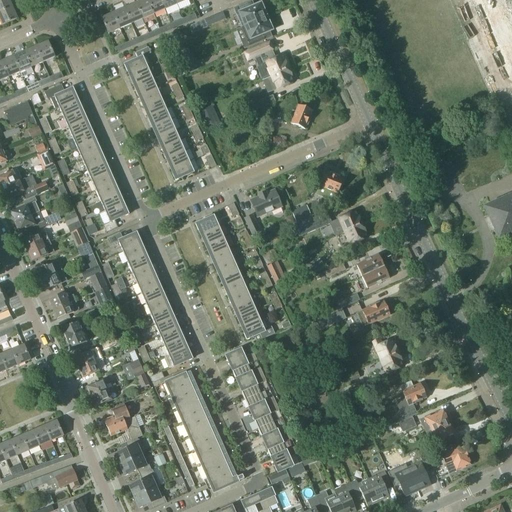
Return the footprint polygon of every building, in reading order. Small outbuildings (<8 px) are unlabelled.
[(7,0),(0,0),(0,12),(11,8),(7,0)] [(146,0),(135,5),(141,21),(153,16),(146,0)] [(159,0),(147,0),(146,0),(153,16),(164,11),(159,0)] [(173,0),(159,0),(164,11),(176,6),(173,0)] [(241,29),(266,19),(264,14),(266,14),(263,6),(261,7),(261,6),(255,8),(252,2),(233,10),(241,29)] [(141,21),(135,5),(123,10),(130,26),(141,21)] [(16,20),(11,8),(0,12),(0,25),(1,27),(16,20)] [(130,26),(123,10),(112,15),(119,30),(130,26)] [(119,30),(112,15),(101,20),(107,35),(119,30)] [(194,15),(181,20),(184,25),(196,20),(194,15)] [(268,23),(266,19),(241,29),(250,49),(262,43),(259,37),(272,32),(271,31),(273,30),(270,22),(268,23)] [(184,25),(181,20),(170,25),(172,30),(184,25)] [(197,24),(190,27),(193,34),(200,31),(197,24)] [(170,25),(159,30),(161,35),(172,30),(170,25)] [(159,30),(147,34),(150,40),(161,35),(159,30)] [(147,34),(136,39),(138,45),(150,40),(147,34)] [(136,39),(124,44),(127,50),(138,45),(136,39)] [(262,80),(287,69),(284,61),(282,62),(280,58),(281,57),(281,58),(281,57),(281,56),(280,56),(281,57),(275,59),(272,51),(273,50),(269,42),(243,53),(247,61),(256,57),(259,66),(257,66),(256,69),(260,79),(262,80)] [(47,43),(35,48),(41,64),(54,58),(47,43)] [(127,50),(124,44),(113,49),(116,54),(127,50)] [(35,48),(23,53),(30,69),(41,64),(35,48)] [(128,77),(130,77),(147,69),(142,58),(150,54),(147,48),(134,54),(137,60),(124,66),(128,77)] [(177,56),(180,63),(192,58),(189,51),(177,56)] [(30,69),(23,53),(12,58),(19,73),(30,69)] [(12,58),(1,63),(7,78),(19,73),(12,58)] [(164,73),(170,71),(167,64),(161,66),(164,73)] [(147,69),(130,77),(135,87),(151,79),(147,69)] [(288,71),(287,69),(262,80),(261,80),(266,93),(292,83),(292,82),(291,82),(292,83),(291,83),(289,78),(291,78),(290,75),(291,74),(290,71),(288,71)] [(170,71),(164,73),(167,80),(173,77),(170,71)] [(60,73),(48,79),(50,84),(62,79),(60,73)] [(50,84),(48,79),(37,84),(39,89),(50,84)] [(156,90),(151,79),(135,87),(139,97),(156,90)] [(37,84),(25,89),(28,94),(39,89),(37,84)] [(174,94),(180,91),(176,85),(171,87),(174,94)] [(58,109),(75,102),(76,101),(71,90),(58,96),(55,88),(43,94),(46,99),(47,99),(48,101),(51,99),(55,110),(58,109)] [(28,94),(25,89),(14,93),(16,99),(28,94)] [(161,100),(156,90),(139,97),(144,108),(161,100)] [(183,98),(180,91),(174,94),(177,101),(183,98)] [(14,93),(3,98),(5,104),(16,99),(14,93)] [(273,96),(250,105),(253,112),(275,103),(273,96)] [(165,110),(161,100),(144,108),(148,118),(165,110)] [(75,102),(58,109),(63,120),(80,112),(75,102)] [(30,129),(36,127),(26,104),(4,113),(10,127),(26,121),(30,129)] [(184,115),(189,112),(186,105),(181,108),(184,115)] [(290,124),(304,130),(306,126),(307,126),(312,116),(310,115),(311,112),(297,106),(290,124)] [(170,121),(165,110),(148,118),(153,128),(170,121)] [(84,122),(80,112),(63,120),(67,130),(84,122)] [(189,112),(184,115),(187,121),(192,119),(189,112)] [(41,128),(47,126),(44,119),(39,122),(41,128)] [(170,121),(153,128),(157,139),(174,131),(170,121)] [(84,122),(67,130),(72,140),(89,133),(84,122)] [(47,126),(41,128),(44,135),(50,133),(47,126)] [(199,133),(196,126),(190,128),(193,135),(199,133)] [(10,131),(12,137),(20,133),(18,127),(10,131)] [(12,137),(10,131),(3,134),(6,139),(12,137)] [(174,131),(157,139),(162,149),(179,141),(174,131)] [(93,143),(89,133),(72,140),(77,151),(93,143)] [(199,133),(193,135),(197,142),(202,139),(199,133)] [(51,149),(56,147),(53,140),(48,143),(51,149)] [(183,152),(179,141),(162,149),(167,159),(183,152)] [(98,153),(93,143),(77,151),(81,161),(98,153)] [(43,144),(34,147),(38,155),(46,151),(43,144)] [(209,153),(206,146),(200,149),(203,156),(209,153)] [(59,154),(56,147),(51,149),(54,156),(59,154)] [(55,167),(48,151),(37,156),(44,171),(45,171),(54,167),(55,167)] [(183,152),(167,159),(171,170),(188,162),(183,152)] [(98,153),(81,161),(86,171),(103,164),(98,153)] [(204,159),(209,170),(215,167),(210,156),(204,159)] [(60,170),(65,168),(62,161),(57,164),(60,170)] [(188,162),(171,170),(170,170),(175,181),(193,173),(188,162)] [(103,164),(86,171),(90,182),(107,174),(103,164)] [(68,175),(65,168),(60,170),(63,177),(68,175)] [(0,189),(1,190),(22,181),(17,170),(12,172),(0,177),(0,189)] [(328,175),(324,173),(318,186),(319,187),(316,194),(333,201),(336,194),(337,194),(342,181),(338,179),(339,177),(329,173),(328,175)] [(112,184),(107,174),(90,182),(95,192),(112,184)] [(5,200),(33,188),(36,186),(32,176),(22,181),(1,190),(5,200)] [(36,186),(33,188),(36,196),(48,191),(44,182),(36,186)] [(76,188),(73,182),(66,184),(69,191),(74,189),(76,188)] [(116,195),(112,184),(95,192),(99,202),(116,195)] [(76,188),(74,189),(69,191),(72,198),(79,195),(76,188)] [(274,191),(265,195),(265,193),(257,196),(258,198),(250,201),(257,218),(281,208),(274,191)] [(121,205),(116,195),(99,202),(104,213),(121,205)] [(511,196),(484,210),(498,240),(511,233),(511,196)] [(39,212),(35,204),(33,198),(21,203),(23,208),(10,214),(14,223),(39,212)] [(78,212),(83,210),(81,203),(75,206),(78,212)] [(104,213),(109,223),(103,226),(106,233),(117,228),(114,221),(127,216),(122,204),(121,205),(104,213)] [(232,218),(238,216),(233,204),(226,207),(232,218)] [(291,212),(296,223),(311,217),(306,206),(291,212)] [(86,216),(83,210),(78,212),(81,219),(86,216)] [(39,212),(14,223),(18,232),(33,225),(34,226),(37,225),(39,230),(55,223),(52,215),(43,220),(39,212)] [(332,224),(327,212),(294,226),(299,238),(332,224)] [(344,233),(361,226),(357,217),(356,217),(354,212),(338,219),(344,233)] [(73,232),(82,229),(75,214),(63,219),(67,227),(70,226),(73,232)] [(252,216),(244,220),(252,236),(259,233),(252,216)] [(201,236),(218,228),(213,217),(195,225),(200,236),(201,236)] [(237,228),(242,225),(239,218),(234,221),(237,228)] [(95,225),(85,228),(89,237),(98,233),(95,225)] [(344,233),(335,237),(340,249),(365,238),(363,233),(364,233),(361,226),(344,233)] [(223,239),(218,228),(201,236),(206,246),(223,239)] [(82,229),(73,232),(73,233),(71,233),(75,242),(74,243),(77,248),(88,243),(82,229)] [(243,241),(249,239),(246,232),(240,235),(243,241)] [(27,252),(49,243),(45,233),(23,242),(27,252)] [(122,253),(139,246),(141,245),(136,234),(122,240),(120,235),(108,240),(111,245),(117,242),(122,253)] [(227,249),(223,239),(206,246),(211,256),(227,249)] [(252,246),(249,239),(243,241),(247,248),(252,246)] [(27,252),(32,262),(54,253),(49,243),(27,252)] [(139,246),(122,253),(127,264),(144,256),(139,246)] [(232,259),(227,249),(211,256),(215,267),(232,259)] [(274,250),(262,255),(267,265),(279,260),(274,250)] [(253,262),(259,260),(256,253),(250,256),(253,262)] [(148,267),(144,256),(127,264),(131,274),(148,267)] [(361,278),(382,268),(377,256),(355,266),(361,278)] [(237,270),(232,259),(215,267),(220,277),(237,270)] [(259,260),(253,262),(256,269),(262,266),(259,260)] [(62,272),(57,262),(36,271),(38,275),(37,275),(40,281),(62,272)] [(104,274),(110,271),(107,264),(101,267),(104,274)] [(274,264),(267,267),(275,286),(282,282),(274,264)] [(326,279),(344,270),(341,264),(323,273),(326,279)] [(94,275),(101,273),(98,267),(81,274),(83,280),(94,275)] [(148,267),(131,274),(136,284),(153,277),(148,267)] [(388,280),(382,268),(361,278),(366,290),(388,280)] [(241,280),(237,270),(220,277),(224,287),(241,280)] [(113,278),(110,271),(104,274),(107,280),(113,278)] [(40,281),(43,288),(45,291),(66,282),(62,272),(40,281)] [(101,273),(94,275),(95,276),(90,278),(95,292),(107,287),(101,273)] [(263,283),(268,280),(265,273),(260,276),(263,283)] [(157,287),(153,277),(136,284),(141,295),(157,287)] [(246,290),(241,280),(224,287),(229,298),(246,290)] [(268,280),(263,283),(266,290),(272,287),(268,280)] [(113,294),(119,292),(116,285),(110,288),(113,294)] [(107,287),(95,292),(96,293),(94,293),(100,308),(113,302),(107,288),(107,287)] [(157,287),(141,295),(145,305),(162,298),(157,287)] [(246,290),(229,298),(234,308),(250,301),(246,290)] [(119,292),(113,294),(116,301),(122,299),(119,292)] [(75,301),(73,296),(67,298),(65,294),(48,300),(53,310),(75,301)] [(273,304),(278,301),(275,294),(269,297),(273,304)] [(340,309),(346,307),(358,301),(356,295),(338,304),(340,309)] [(167,308),(162,298),(145,305),(150,315),(167,308)] [(53,310),(55,315),(54,316),(55,319),(57,319),(57,320),(78,312),(78,310),(75,301),(53,310)] [(255,311),(250,301),(234,308),(238,318),(255,311)] [(281,308),(278,301),(273,304),(276,310),(281,308)] [(355,314),(362,328),(368,325),(368,326),(371,325),(372,325),(390,317),(383,301),(355,314)] [(122,315),(128,313),(125,306),(119,309),(122,315)] [(167,308),(150,315),(154,326),(171,318),(167,308)] [(320,331),(346,319),(341,309),(315,320),(320,331)] [(96,316),(94,311),(84,314),(87,320),(96,316)] [(255,311),(238,318),(243,329),(260,321),(255,311)] [(128,313),(122,315),(125,322),(131,320),(128,313)] [(0,323),(1,326),(13,321),(11,317),(0,321),(0,323)] [(124,332),(118,317),(108,322),(114,336),(124,332)] [(176,329),(171,318),(154,326),(159,336),(176,329)] [(260,322),(260,321),(243,329),(241,329),(246,341),(259,335),(261,340),(274,335),(271,327),(269,328),(265,319),(260,322)] [(82,332),(77,322),(62,329),(63,333),(65,339),(82,332)] [(288,322),(281,325),(283,331),(290,327),(288,322)] [(5,336),(17,331),(15,327),(4,332),(5,336)] [(131,336),(137,334),(134,327),(128,330),(131,336)] [(180,339),(176,329),(159,336),(163,346),(180,339)] [(65,339),(66,340),(65,341),(66,344),(68,344),(68,346),(69,346),(70,349),(86,342),(82,332),(65,339)] [(129,339),(126,332),(114,338),(117,344),(129,339)] [(140,341),(137,334),(131,336),(134,343),(140,341)] [(185,349),(180,339),(163,346),(168,357),(185,349)] [(391,341),(380,346),(378,341),(372,344),(374,349),(380,362),(397,354),(391,341)] [(18,366),(30,361),(23,346),(12,351),(18,366)] [(140,357),(146,355),(143,348),(137,350),(140,357)] [(186,349),(185,349),(168,357),(164,359),(169,370),(191,360),(186,349)] [(232,372),(247,365),(256,361),(253,354),(244,358),(240,350),(225,357),(232,372)] [(7,371),(18,366),(12,351),(0,356),(7,371)] [(78,369),(100,359),(98,355),(93,357),(90,352),(74,359),(78,369)] [(397,354),(380,362),(386,376),(383,377),(382,376),(375,379),(376,380),(360,387),(364,396),(396,381),(392,372),(403,367),(397,354)] [(149,362),(146,355),(140,357),(143,364),(149,362)] [(78,369),(83,379),(99,371),(97,367),(103,364),(100,359),(78,369)] [(129,364),(135,379),(144,375),(138,360),(129,364)] [(251,373),(247,365),(232,372),(238,386),(263,375),(260,369),(251,373)] [(190,372),(186,374),(164,383),(209,485),(231,475),(235,473),(190,372)] [(154,383),(164,379),(161,373),(150,378),(151,382),(154,383)] [(339,380),(342,386),(360,379),(357,373),(339,380)] [(145,375),(137,378),(141,389),(149,385),(145,375)] [(266,382),(263,375),(238,386),(245,401),(260,394),(256,386),(266,382)] [(114,382),(110,384),(105,386),(103,381),(86,388),(91,398),(112,388),(116,387),(114,382)] [(398,387),(401,392),(404,400),(397,403),(396,406),(399,412),(390,416),(394,424),(416,414),(412,405),(421,401),(421,399),(425,397),(419,384),(412,387),(410,382),(398,387)] [(114,393),(112,388),(91,398),(95,408),(111,401),(109,395),(114,393)] [(264,402),(260,394),(245,401),(251,415),(276,404),(273,398),(264,402)] [(283,411),(289,409),(287,402),(280,405),(283,411)] [(276,404),(251,415),(258,430),(273,423),(269,415),(279,411),(276,404)] [(107,429),(130,420),(124,406),(111,411),(114,416),(104,421),(107,429)] [(157,408),(150,411),(152,417),(159,414),(157,408)] [(442,412),(424,420),(420,422),(425,434),(449,422),(446,416),(444,416),(442,412)] [(289,418),(292,425),(298,422),(295,415),(289,418)] [(398,423),(402,433),(416,427),(412,417),(398,423)] [(131,441),(137,439),(142,437),(134,418),(130,420),(107,429),(111,438),(126,431),(131,441)] [(45,426),(51,442),(63,436),(56,421),(45,426)] [(449,422),(425,434),(423,434),(428,446),(453,434),(451,431),(453,430),(449,422)] [(273,423),(258,430),(264,444),(289,433),(286,427),(277,431),(273,423)] [(45,426),(33,431),(40,447),(40,446),(51,442),(45,426)] [(168,427),(163,429),(189,488),(194,486),(168,427)] [(33,431),(22,436),(28,451),(40,447),(33,431)] [(292,440),(289,433),(264,444),(271,458),(286,451),(282,444),(292,440)] [(12,441),(10,441),(17,456),(28,451),(22,436),(12,441)] [(137,439),(131,441),(125,444),(128,450),(115,455),(120,466),(141,456),(141,457),(145,455),(138,440),(138,441),(137,439)] [(0,445),(0,449),(5,461),(17,456),(10,441),(0,445)] [(295,447),(286,451),(271,458),(277,474),(293,467),(289,458),(298,454),(295,447)] [(451,474),(469,466),(461,448),(443,456),(451,474)] [(70,454),(58,459),(60,463),(72,458),(71,454),(70,454)] [(146,467),(141,457),(141,456),(120,466),(125,477),(137,471),(140,477),(151,471),(149,466),(146,467)] [(417,492),(430,486),(425,474),(431,471),(424,456),(420,458),(422,462),(420,465),(413,468),(412,467),(407,469),(417,492)] [(60,463),(58,459),(47,463),(48,467),(60,463)] [(46,464),(34,468),(36,472),(47,468),(46,464)] [(298,474),(298,475),(305,472),(302,466),(301,465),(296,467),(295,468),(298,474)] [(79,487),(76,479),(78,478),(79,476),(78,473),(76,472),(73,473),(71,467),(29,482),(32,489),(47,484),(48,487),(51,486),(53,491),(59,488),(59,489),(69,485),(71,491),(79,487)] [(34,468),(23,472),(25,476),(36,472),(34,468)] [(399,485),(405,497),(417,492),(407,469),(395,474),(393,470),(386,473),(393,488),(399,485)] [(151,471),(140,477),(142,482),(130,487),(134,498),(156,489),(159,488),(152,471),(151,471)] [(285,484),(290,482),(288,478),(289,478),(285,471),(268,478),(271,486),(282,481),(284,480),(285,484)] [(25,476),(23,472),(11,476),(13,481),(25,476)] [(389,485),(384,473),(367,480),(369,485),(378,503),(389,498),(384,487),(389,485)] [(231,475),(209,485),(213,494),(229,487),(226,481),(232,479),(231,475)] [(13,481),(11,476),(0,481),(2,485),(13,481)] [(236,477),(232,479),(226,481),(229,487),(239,483),(239,482),(244,480),(242,476),(237,478),(236,477)] [(178,487),(184,484),(181,477),(175,480),(178,487)] [(355,481),(349,484),(356,500),(362,497),(367,508),(378,503),(369,485),(367,480),(357,485),(355,481)] [(356,500),(349,484),(333,491),(334,494),(335,496),(337,499),(342,511),(355,511),(351,502),(356,500)] [(156,489),(134,498),(139,509),(152,504),(154,509),(166,504),(163,498),(160,499),(156,489)] [(271,489),(256,496),(263,511),(271,511),(269,508),(278,504),(271,489)] [(342,511),(337,499),(335,496),(334,494),(328,497),(325,492),(316,497),(318,502),(322,511),(328,511),(329,511),(342,511)] [(53,503),(50,495),(42,498),(45,508),(52,506),(51,504),(53,503)] [(263,511),(256,496),(241,503),(245,511),(263,511)] [(322,511),(318,502),(316,497),(306,501),(311,511),(308,511),(322,511)] [(81,511),(85,510),(81,500),(58,509),(59,511),(81,511)]
